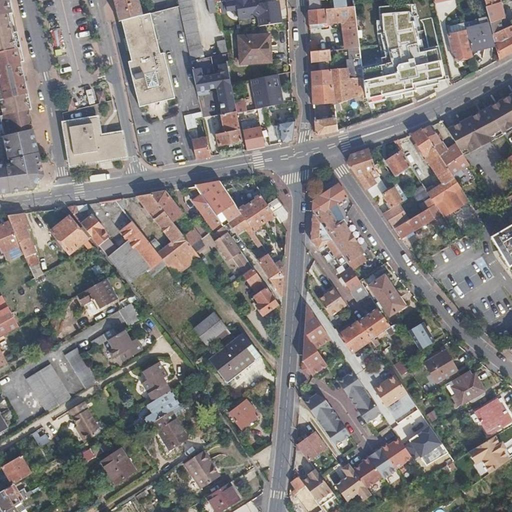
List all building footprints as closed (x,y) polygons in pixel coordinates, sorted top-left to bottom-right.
[(10,0),(0,0),(0,10),(10,8),(9,1),(10,0)] [(141,16),(136,0),(114,0),(121,21),(122,21),(141,16)] [(178,0),(191,60),(204,57),(198,30),(191,0),(178,0)] [(217,13),(215,1),(207,3),(210,15),(217,13)] [(489,22),(504,16),(500,2),(485,7),(486,9),(489,22)] [(356,27),(354,6),(343,7),(308,11),(309,19),(309,26),(341,22),(344,48),(359,47),(356,27)] [(12,29),(9,17),(12,16),(12,13),(10,8),(0,10),(0,106),(2,115),(26,110),(22,96),(16,67),(8,30),(12,29)] [(176,98),(164,53),(161,53),(158,42),(151,13),(141,16),(122,21),(132,61),(128,62),(139,108),(156,104),(176,98)] [(503,29),(501,20),(504,19),(504,16),(489,22),(490,25),(492,33),(503,29)] [(496,45),(492,33),(490,25),(467,30),(471,50),(496,45)] [(511,25),(503,29),(492,33),(496,45),(500,60),(511,54),(511,53),(511,25)] [(16,47),(13,33),(12,29),(8,30),(16,67),(22,96),(26,110),(27,110),(24,96),(27,95),(23,80),(16,47)] [(471,50),(467,30),(466,30),(459,31),(459,34),(448,36),(454,62),(473,57),(471,50)] [(239,35),(240,63),(271,62),(270,35),(239,35)] [(228,55),(225,41),(216,43),(219,56),(228,55)] [(318,45),(318,41),(310,41),(310,53),(318,52),(318,45)] [(330,56),(329,50),(325,51),(318,52),(310,53),(311,63),(330,60),(330,56)] [(195,81),(229,74),(227,62),(229,61),(228,55),(219,56),(191,62),(195,81)] [(363,80),(361,61),(360,57),(353,58),(354,67),(331,71),(333,83),(312,86),(314,105),(334,101),(335,104),(365,94),(363,80)] [(333,83),(331,71),(312,73),(312,86),(333,83)] [(232,86),(229,74),(195,81),(197,92),(207,90),(220,88),(225,115),(236,113),(234,102),(235,102),(232,86)] [(281,106),(282,105),(280,88),(278,88),(277,76),(251,80),(254,98),(264,97),(265,108),(281,106)] [(103,90),(96,91),(98,101),(105,99),(103,90)] [(209,97),(207,90),(197,92),(199,100),(209,97)] [(511,95),(488,109),(502,132),(503,133),(511,127),(511,95)] [(263,109),(265,108),(264,97),(254,98),(256,110),(263,109)] [(71,98),(65,100),(67,110),(73,108),(71,98)] [(247,111),(245,100),(235,102),(234,102),(236,113),(237,113),(247,111)] [(490,138),(502,132),(488,109),(470,118),(472,122),(459,129),(457,125),(448,129),(456,142),(457,144),(464,156),(492,142),(490,138)] [(27,116),(26,110),(2,115),(0,115),(0,121),(1,122),(27,116)] [(203,118),(202,111),(201,110),(184,114),(187,129),(193,127),(192,120),(203,118)] [(243,142),(237,113),(236,113),(225,115),(228,133),(217,135),(218,143),(219,146),(243,142)] [(337,130),(336,114),(332,115),(332,118),(315,121),(316,134),(318,137),(337,130)] [(4,135),(30,129),(27,116),(1,122),(4,135)] [(459,129),(472,122),(470,118),(457,125),(459,129)] [(126,157),(121,132),(95,136),(91,119),(64,123),(71,166),(72,166),(126,157)] [(265,147),(261,128),(259,128),(258,125),(255,126),(255,129),(253,130),(252,121),(241,123),(247,150),(265,147)] [(292,142),(296,121),(278,124),(282,144),(292,142)] [(464,156),(457,144),(448,150),(432,126),(427,128),(423,130),(446,166),(454,162),(460,171),(470,164),(464,156)] [(40,174),(33,147),(30,129),(4,135),(0,135),(0,148),(3,162),(0,163),(7,191),(29,188),(40,174)] [(469,201),(446,166),(423,130),(419,132),(413,136),(437,174),(444,184),(428,194),(435,204),(441,214),(444,218),(469,201)] [(212,157),(207,138),(194,141),(198,160),(212,157)] [(410,167),(399,149),(389,155),(391,157),(386,161),(396,176),(410,167)] [(388,188),(375,169),(369,150),(362,153),(350,157),(348,163),(372,198),(381,192),(388,188)] [(511,196),(511,155),(505,160),(511,171),(492,182),(504,201),(511,196)] [(444,184),(437,174),(422,184),(428,194),(444,184)] [(312,200),(338,184),(334,179),(313,194),(312,200)] [(407,199),(396,182),(388,188),(381,192),(387,201),(392,208),(407,199)] [(238,209),(221,183),(195,187),(197,191),(215,215),(221,211),(228,222),(241,214),(238,209)] [(336,205),(347,197),(338,184),(312,200),(311,212),(331,240),(335,246),(339,252),(347,263),(351,270),(353,272),(359,269),(353,260),(362,255),(365,253),(350,232),(344,224),(341,226),(339,224),(330,209),(336,205)] [(428,194),(422,184),(417,187),(418,189),(413,193),(421,204),(422,203),(426,209),(435,204),(428,194)] [(215,215),(197,191),(192,194),(190,194),(192,197),(191,197),(193,200),(192,200),(211,228),(220,223),(215,215)] [(171,200),(165,192),(163,192),(150,195),(165,214),(173,208),(171,205),(173,203),(171,200)] [(245,220),(268,206),(267,205),(260,194),(255,197),(256,200),(245,207),(243,206),(238,209),(241,214),(245,220)] [(182,235),(173,223),(171,221),(165,214),(150,195),(135,197),(144,208),(148,213),(170,240),(171,242),(162,249),(154,239),(148,243),(151,247),(161,259),(164,263),(166,266),(177,279),(179,277),(177,275),(194,262),(196,264),(197,263),(201,268),(205,264),(195,252),(191,247),(182,235)] [(287,213),(277,198),(267,205),(268,206),(276,218),(280,224),(286,221),(287,213)] [(125,207),(122,199),(115,200),(122,209),(125,207)] [(392,208),(387,201),(384,204),(388,210),(392,208)] [(171,221),(181,212),(173,203),(171,205),(173,208),(165,214),(171,221)] [(414,230),(427,222),(441,214),(435,204),(426,209),(395,228),(403,236),(407,234),(414,230)] [(87,210),(86,205),(83,205),(68,208),(67,209),(72,215),(87,210)] [(345,220),(336,205),(330,209),(339,224),(345,220)] [(392,227),(408,217),(400,205),(384,215),(392,227)] [(270,221),(276,218),(268,206),(245,220),(248,225),(253,232),(253,233),(258,229),(258,227),(269,220),(270,221)] [(331,240),(311,212),(310,239),(317,249),(326,244),(331,240)] [(29,228),(23,214),(8,216),(10,222),(19,246),(23,254),(24,256),(32,253),(35,252),(26,229),(29,228)] [(248,225),(245,220),(241,214),(228,222),(236,234),(237,232),(248,225)] [(92,247),(68,218),(51,232),(69,253),(83,243),(88,249),(92,247)] [(109,239),(93,218),(88,221),(84,224),(81,221),(79,223),(98,247),(109,239)] [(19,246),(10,222),(0,225),(0,247),(2,252),(19,246)] [(161,259),(151,247),(148,243),(132,223),(120,232),(128,242),(107,258),(127,282),(129,284),(146,271),(149,268),(151,269),(153,267),(157,263),(161,259)] [(511,224),(490,237),(508,267),(511,265),(511,224)] [(253,232),(248,225),(237,232),(242,239),(248,235),(253,232)] [(198,234),(193,227),(182,235),(191,247),(202,239),(198,234)] [(253,269),(223,227),(214,234),(217,240),(214,242),(228,261),(232,258),(244,275),(244,274),(253,269)] [(253,233),(253,232),(248,235),(257,247),(261,245),(258,240),(253,233)] [(335,246),(331,240),(326,244),(330,249),(335,246)] [(19,246),(2,252),(6,263),(23,254),(19,246)] [(339,252),(335,246),(330,249),(334,256),(339,252)] [(347,263),(339,252),(334,256),(341,266),(342,266),(347,263)] [(37,263),(32,253),(24,256),(28,267),(37,263)] [(283,275),(283,267),(279,261),(276,262),(271,253),(268,255),(278,270),(283,277),(283,275)] [(283,277),(278,270),(268,255),(257,262),(281,298),(283,277)] [(368,262),(362,255),(353,260),(359,269),(368,262)] [(162,269),(157,263),(153,267),(158,273),(162,269)] [(351,270),(347,263),(342,266),(347,273),(351,270)] [(279,304),(254,270),(244,277),(250,286),(252,285),(259,295),(252,300),(263,316),(279,304)] [(380,301),(395,291),(385,276),(370,286),(380,301)] [(351,292),(362,284),(357,278),(346,285),(351,292)] [(117,299),(105,279),(77,295),(83,304),(92,299),(98,309),(117,299)] [(359,303),(370,296),(365,289),(362,284),(351,292),(359,303)] [(348,306),(333,287),(320,296),(323,300),(320,301),(332,318),(348,306)] [(390,316),(405,306),(395,291),(380,301),(390,316)] [(0,336),(18,327),(1,295),(0,295),(0,336)] [(142,320),(132,303),(117,311),(127,328),(142,320)] [(328,338),(305,305),(304,332),(314,348),(328,338)] [(385,331),(391,327),(388,323),(378,308),(358,322),(371,341),(378,337),(379,339),(387,334),(385,331)] [(230,335),(214,314),(208,318),(224,339),(227,337),(230,335)] [(224,339),(208,318),(194,329),(210,351),(222,342),(224,339)] [(360,348),(371,341),(358,322),(339,335),(352,354),(353,354),(356,358),(364,353),(360,348)] [(424,322),(409,331),(420,350),(435,341),(424,322)] [(259,354),(238,329),(230,335),(227,337),(224,339),(222,342),(226,347),(209,361),(225,381),(235,373),(234,371),(243,364),(245,366),(253,360),(253,359),(259,354)] [(107,340),(114,336),(110,330),(92,340),(96,347),(107,340)] [(124,360),(142,349),(136,339),(132,341),(125,330),(114,336),(107,340),(112,348),(108,350),(114,359),(121,355),(124,360)] [(327,366),(314,348),(304,332),(302,361),(313,376),(327,366)] [(98,381),(82,354),(78,348),(66,355),(86,388),(98,381)] [(425,363),(437,382),(457,370),(445,350),(425,363)] [(393,364),(399,374),(405,371),(400,361),(393,364)] [(166,394),(171,391),(163,378),(167,376),(158,362),(142,372),(147,380),(141,383),(152,402),(166,394)] [(198,375),(195,370),(192,365),(190,363),(178,369),(186,382),(198,375)] [(71,397),(51,364),(27,378),(47,412),(71,397)] [(367,392),(352,371),(337,381),(347,395),(350,394),(355,401),(367,392)] [(461,406),(487,390),(475,371),(470,375),(467,371),(449,382),(458,394),(454,396),(461,406)] [(388,407),(408,394),(400,381),(396,376),(375,390),(377,392),(386,405),(388,407)] [(369,395),(367,392),(355,401),(356,404),(369,395)] [(330,409),(324,401),(316,394),(304,403),(321,425),(333,416),(328,410),(330,409)] [(366,422),(380,412),(379,410),(374,402),(370,397),(369,395),(356,404),(358,406),(356,407),(366,422)] [(230,414),(242,430),(259,416),(247,400),(230,414)] [(481,421),(489,434),(511,421),(506,411),(503,412),(497,401),(472,415),(477,423),(481,421)] [(89,414),(88,411),(88,410),(83,402),(67,412),(74,423),(89,414)] [(196,417),(186,402),(169,412),(179,427),(196,417)] [(426,414),(431,421),(437,417),(433,409),(426,414)] [(101,432),(89,414),(74,423),(76,426),(74,427),(83,443),(101,432)] [(323,428),(335,419),(333,416),(321,425),(323,428)] [(186,438),(203,428),(196,417),(179,427),(186,438)] [(335,445),(349,435),(339,420),(337,422),(335,419),(323,428),(335,444),(335,445)] [(430,426),(409,440),(427,466),(447,453),(430,426)] [(44,441),(41,436),(37,437),(33,432),(30,434),(37,445),(44,441)] [(328,447),(317,432),(298,445),(310,461),(328,447)] [(509,460),(503,450),(506,449),(502,443),(500,444),(496,436),(477,447),(468,452),(475,464),(482,460),(489,474),(493,471),(509,460)] [(396,467),(412,456),(402,441),(399,437),(389,445),(387,443),(382,447),(396,467)] [(385,478),(397,469),(396,467),(382,447),(362,461),(364,463),(354,470),(367,488),(384,476),(385,478)] [(87,462),(91,460),(85,450),(70,458),(76,469),(87,462)] [(108,471),(127,459),(122,450),(102,462),(108,471)] [(200,489),(219,477),(211,465),(212,464),(205,452),(184,465),(200,489)] [(30,473),(19,456),(1,467),(12,485),(12,484),(29,474),(30,473)] [(116,484),(135,472),(127,459),(108,471),(116,484)] [(354,470),(350,465),(343,470),(348,477),(336,486),(348,502),(359,494),(364,501),(373,495),(367,488),(354,470)] [(41,490),(50,484),(39,468),(30,473),(41,490)] [(331,489),(315,468),(308,473),(309,476),(302,481),(321,506),(335,494),(331,489)] [(325,511),(321,506),(302,481),(297,474),(294,476),(293,485),(298,491),(295,493),(302,503),(306,500),(313,511),(314,511),(315,511),(325,511)] [(215,511),(220,511),(239,500),(228,483),(206,497),(215,511)] [(4,511),(14,506),(23,501),(12,484),(12,485),(0,491),(0,505),(4,511)] [(29,511),(23,501),(14,506),(18,511),(29,511)]
